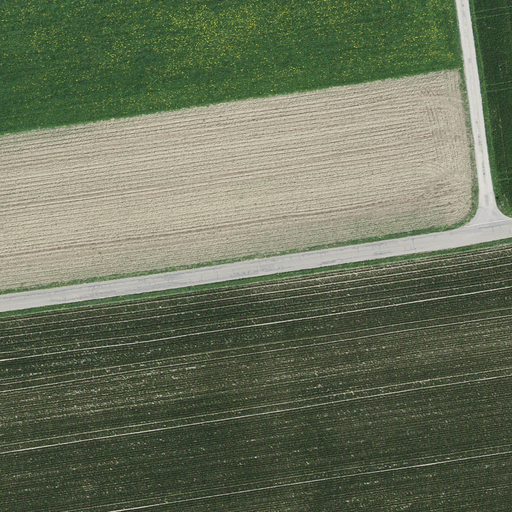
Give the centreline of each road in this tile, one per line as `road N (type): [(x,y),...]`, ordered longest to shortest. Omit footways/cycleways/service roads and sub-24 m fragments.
road 1 (unclassified): [(0,302),(511,227)]
road 2 (track): [(492,230),(458,0)]
